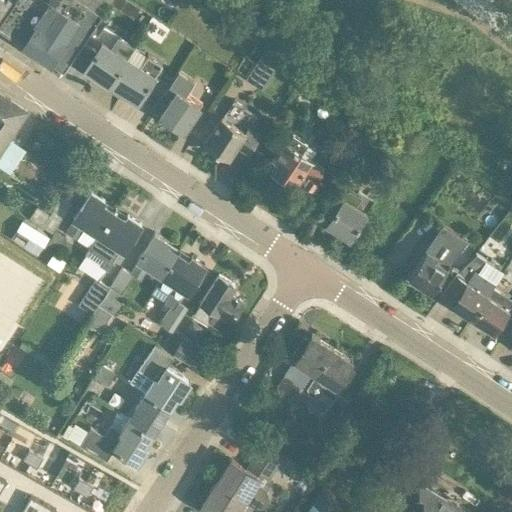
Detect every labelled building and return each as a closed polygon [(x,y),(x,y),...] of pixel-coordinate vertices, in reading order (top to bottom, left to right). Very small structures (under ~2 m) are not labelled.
[(14,0),(13,1),(0,21),(0,29),(51,63),(74,23),(89,33),(109,0),(14,0)] [(0,0),(0,21),(13,1),(11,0),(5,0),(5,1),(3,0),(0,0)] [(111,0),(110,3),(120,9),(126,0),(111,0)] [(98,37),(102,39),(84,67),(108,83),(126,54),(132,44),(104,27),(98,37)] [(261,90),(288,49),(272,39),(245,80),(261,90)] [(126,54),(108,83),(138,102),(156,73),(155,73),(162,63),(147,53),(140,63),(137,62),(144,52),(133,45),(127,55),(126,54)] [(183,131),(200,104),(184,94),(192,81),(177,71),(164,92),(170,96),(158,115),(183,131)] [(324,76),(307,80),(311,97),(328,93),(324,76)] [(0,160),(1,159),(0,158),(0,149),(26,110),(0,94),(0,160)] [(244,131),(222,117),(203,145),(227,160),(235,146),(249,153),(262,133),(248,124),(244,131)] [(315,148),(291,133),(286,141),(285,141),(273,158),(278,161),(272,170),(292,183),(300,171),(302,173),(303,172),(307,174),(302,182),(311,188),(316,179),(323,167),(308,158),(309,156),(310,156),(315,148)] [(356,193),(348,187),(343,195),(325,223),(349,239),(367,210),(373,200),(358,190),(356,193)] [(97,236),(113,211),(102,203),(104,200),(90,191),(71,220),(73,221),(66,232),(77,239),(84,228),(97,236)] [(30,218),(42,226),(51,232),(72,202),(62,196),(49,215),(37,206),(30,218)] [(113,211),(97,236),(84,255),(108,271),(121,252),(122,252),(140,224),(127,215),(125,218),(113,211)] [(432,292),(452,260),(465,238),(441,223),(408,277),(432,292)] [(54,254),(65,237),(55,231),(44,247),(54,254)] [(160,278),(177,252),(166,245),(168,241),(154,233),(135,262),(136,262),(130,271),(123,267),(109,288),(121,295),(133,276),(140,281),(147,269),(160,278)] [(177,252),(160,278),(150,293),(169,306),(159,323),(172,331),(187,308),(179,302),(185,293),(186,294),(204,265),(191,256),(189,259),(177,252)] [(441,297),(451,303),(450,305),(471,318),(486,294),(488,295),(495,282),(478,272),(485,260),(476,254),(457,272),(441,297)] [(223,331),(242,301),(229,292),(234,285),(219,275),(192,316),(206,325),(208,322),(223,331)] [(98,305),(109,288),(95,279),(78,305),(92,314),(98,305)] [(121,295),(109,288),(98,305),(112,314),(124,297),(121,295)] [(486,294),(471,318),(492,332),(511,302),(501,294),(497,301),(488,295),(486,294)] [(0,362),(21,334),(0,318),(0,362)] [(297,400),(332,348),(310,334),(307,340),(302,337),(289,357),(294,360),(276,387),(297,400)] [(194,368),(204,352),(183,338),(173,355),(194,368)] [(144,392),(168,408),(176,395),(179,397),(189,381),(166,367),(173,357),(154,345),(138,370),(152,379),(144,391),(144,392)] [(332,348),(297,400),(297,401),(306,387),(308,393),(315,398),(320,397),(330,404),(324,413),(318,414),(323,435),(329,430),(346,403),(335,396),(338,391),(339,391),(353,370),(348,366),(352,361),(332,348)] [(108,385),(116,372),(102,364),(94,377),(108,385)] [(13,379),(0,370),(0,389),(4,392),(13,379)] [(151,434),(168,408),(144,392),(127,419),(151,434)] [(143,446),(151,434),(127,419),(120,430),(111,424),(102,437),(114,443),(111,447),(137,463),(146,448),(143,446)] [(82,441),(89,428),(76,421),(69,435),(82,441)] [(273,433),(272,423),(262,424),(262,433),(273,433)] [(246,501),(261,510),(263,511),(269,500),(268,496),(266,491),(256,485),(263,473),(270,477),(276,467),(296,479),(303,468),(263,443),(246,469),(230,459),(216,482),(246,501)] [(35,452),(28,448),(22,459),(29,463),(35,452)] [(29,463),(37,467),(42,456),(35,452),(29,463)] [(27,473),(1,459),(0,460),(0,499),(9,504),(27,473)] [(38,511),(52,488),(27,473),(9,504),(21,511),(38,511)] [(85,481),(78,477),(72,487),(79,491),(85,481)] [(471,511),(418,479),(414,486),(405,480),(393,501),(400,506),(396,511),(471,511)] [(85,481),(79,491),(86,495),(92,485),(85,481)] [(260,511),(261,510),(246,501),(216,482),(200,506),(210,511),(260,511)] [(312,511),(359,511),(362,508),(328,487),(312,511)] [(72,511),(78,504),(52,489),(38,511),(72,511)]
